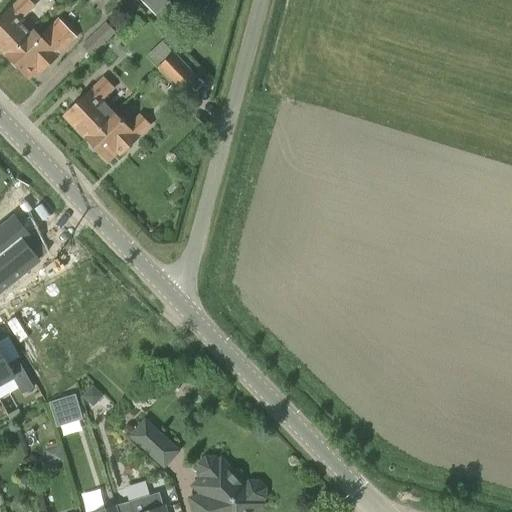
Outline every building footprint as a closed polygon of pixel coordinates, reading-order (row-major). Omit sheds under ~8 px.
[(27,0),(19,0),(0,18),(0,52),(1,54),(4,55),(7,58),(33,33),(20,19),(33,6),(27,0)] [(145,0),(156,11),(167,0),(145,0)] [(33,33),(7,58),(10,61),(11,64),(15,69),(18,70),(27,79),(36,70),(39,73),(75,39),(57,20),(38,38),(33,33)] [(106,23),(82,46),(92,55),(115,32),(106,23)] [(175,53),(157,70),(179,93),(196,76),(175,53)] [(103,79),(63,117),(76,129),(76,133),(81,137),(84,138),(87,141),(113,115),(100,101),(113,89),(103,79)] [(113,115),(87,141),(90,144),(91,147),(95,152),(98,153),(107,161),(116,152),(119,155),(149,126),(139,116),(126,128),(113,115)] [(0,292),(35,272),(22,254),(29,249),(14,231),(0,240),(0,292)] [(0,352),(0,384),(12,378),(22,394),(33,388),(17,359),(7,365),(0,352)] [(54,397),(61,433),(87,427),(80,392),(54,397)] [(145,419),(129,437),(164,468),(180,451),(145,419)] [(204,496),(191,500),(194,511),(252,511),(261,504),(259,501),(260,501),(260,500),(261,500),(261,499),(262,499),(262,498),(262,497),(263,497),(263,496),(263,495),(263,494),(263,493),(263,492),(263,491),(263,490),(263,489),(262,489),(262,488),(262,487),(261,487),(261,486),(260,486),(260,485),(259,485),(259,484),(258,484),(257,484),(257,483),(256,483),(255,483),(254,483),(253,483),(252,483),(251,483),(250,483),(250,484),(249,484),(248,484),(247,485),(246,486),(245,487),(221,461),(218,463),(217,462),(216,462),(216,461),(215,461),(215,460),(214,460),(213,460),(212,460),(211,460),(211,459),(210,459),(209,460),(208,460),(207,460),(206,460),(205,461),(204,461),(204,462),(203,462),(203,463),(202,463),(202,464),(201,464),(201,465),(200,466),(200,467),(200,468),(199,469),(199,470),(199,471),(200,472),(200,473),(200,474),(200,475),(201,475),(201,476),(202,477),(203,478),(204,479),(205,479),(205,480),(206,480),(207,480),(195,492),(204,496)] [(116,504),(115,505),(116,511),(166,511),(165,507),(164,507),(160,494),(128,504),(117,507),(116,504)]
